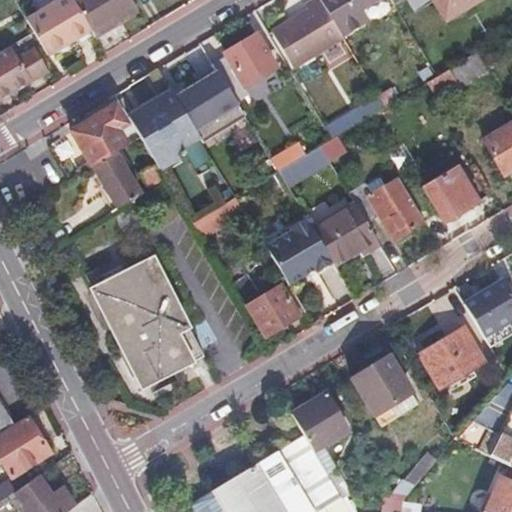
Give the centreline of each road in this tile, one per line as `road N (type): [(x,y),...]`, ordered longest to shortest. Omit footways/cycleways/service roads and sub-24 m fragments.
road 1 (residential): [(511,228),(106,469)]
road 2 (residential): [(0,143),(236,0)]
road 3 (secondary): [(0,263),(106,469)]
